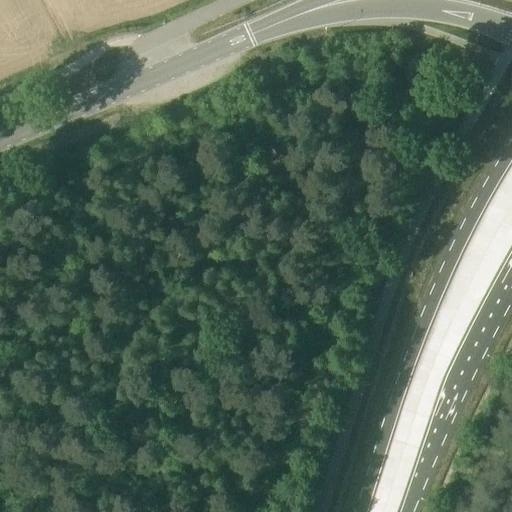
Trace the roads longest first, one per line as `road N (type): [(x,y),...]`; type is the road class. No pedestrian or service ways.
road 1 (primary): [(511,148),(424,322),(363,511)]
road 2 (tertiary): [(250,34),(337,13),(418,7),(511,32)]
road 3 (primary): [(402,511),(430,438),(511,277)]
road 4 (tertiary): [(0,138),(157,74)]
road 5 (unclassified): [(157,74),(148,57),(153,43),(238,0)]
